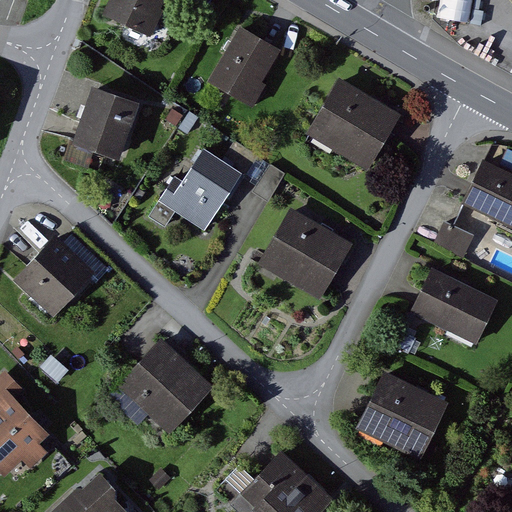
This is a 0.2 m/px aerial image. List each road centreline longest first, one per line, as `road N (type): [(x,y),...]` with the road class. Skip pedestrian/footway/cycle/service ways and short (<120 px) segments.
road 1 (residential): [(299,427),(44,181),(13,165)]
road 2 (residential): [(299,427),(468,89)]
road 3 (residential): [(390,511),(299,427)]
road 4 (tertiary): [(468,89),(363,27)]
